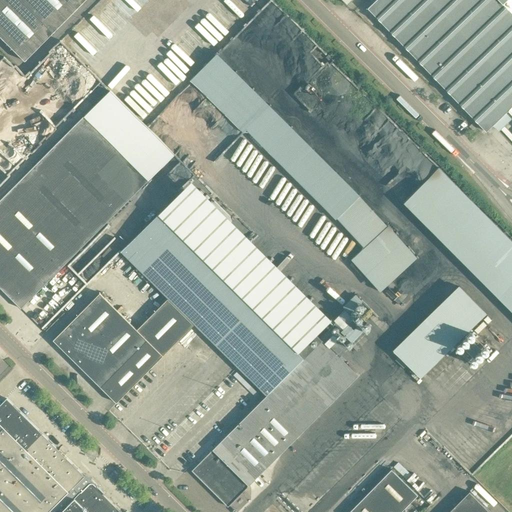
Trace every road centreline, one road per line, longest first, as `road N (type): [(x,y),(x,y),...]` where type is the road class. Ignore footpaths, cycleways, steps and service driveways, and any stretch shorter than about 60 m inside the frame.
road 1 (unclassified): [(511,202),(309,0)]
road 2 (secondary): [(165,498),(0,334)]
